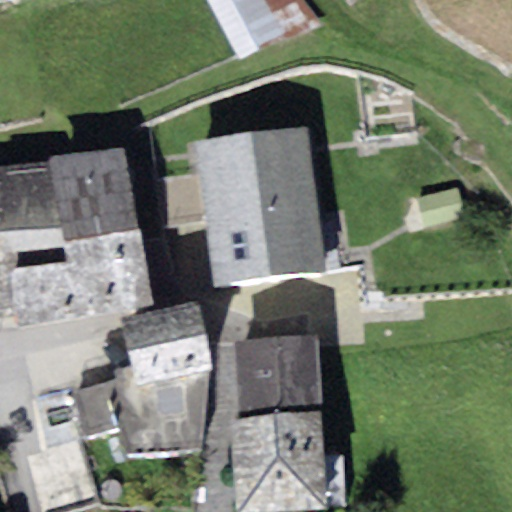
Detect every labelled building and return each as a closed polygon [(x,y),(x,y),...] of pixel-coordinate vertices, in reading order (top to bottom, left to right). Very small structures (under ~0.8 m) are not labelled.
[(209,0),(243,59),(324,26),(304,0),(209,0)] [(313,129),(200,143),(203,176),(209,222),(218,288),(331,273),(313,129)] [(21,329),(156,307),(127,148),(52,161),(68,264),(13,273),(19,319),(21,329)] [(0,320),(19,319),(13,273),(68,264),(52,161),(2,167),(2,177),(0,177),(0,320)] [(169,228),(209,222),(203,176),(161,183),(169,228)] [(215,373),(199,303),(124,321),(136,374),(76,392),(90,440),(121,432),(129,459),(204,453),(215,373)] [(232,423),(238,511),(327,511),(329,511),(322,414),(318,337),(235,345),(241,422),(232,423)]
